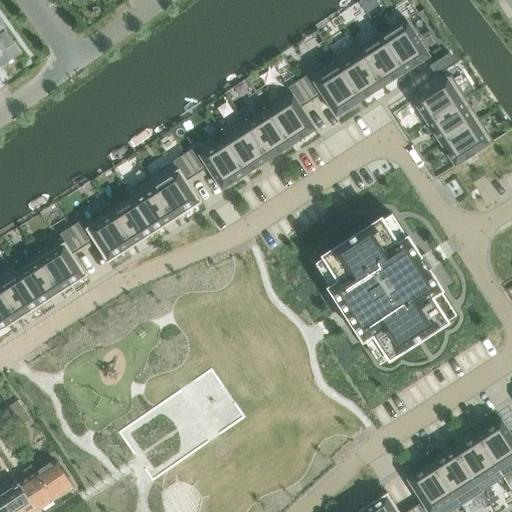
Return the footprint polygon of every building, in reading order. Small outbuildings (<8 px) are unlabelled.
[(405,18),(380,34),(404,73),(430,56),(405,18)] [(0,64),(1,66),(20,52),(1,25),(3,24),(0,19),(0,64)] [(380,34),(359,48),(383,86),(404,73),(380,34)] [(356,44),(335,58),(362,100),(383,86),(359,48),(356,44)] [(450,53),(430,66),(436,76),(456,63),(450,53)] [(335,58),(299,81),(312,101),(322,94),(336,116),(362,100),(335,58)] [(452,76),(413,100),(428,122),(466,98),(452,76)] [(291,92),(266,108),(290,146),(316,130),(302,107),(312,101),(299,81),(288,87),(291,92)] [(466,98),(428,122),(441,144),(480,119),(466,98)] [(243,117),(242,117),(269,160),(290,146),(266,108),(245,121),(243,117)] [(242,117),(221,131),(248,173),(269,160),(242,117)] [(480,119),(441,144),(455,166),(494,141),(480,119)] [(195,147),(185,154),(198,174),(208,168),(222,190),(248,173),(221,131),(220,132),(225,140),(201,155),(195,147)] [(185,154),(149,177),(176,219),(201,203),(187,181),(198,174),(185,154)] [(149,177),(128,191),(130,195),(155,233),(176,219),(149,177)] [(130,195),(109,208),(133,247),(155,233),(130,195)] [(81,220),(70,227),(83,247),(94,241),(108,263),(133,247),(109,208),(84,224),(81,220)] [(325,257),(316,263),(331,287),(330,287),(342,307),(347,315),(351,321),(364,341),(365,340),(381,364),(389,358),(390,360),(417,342),(422,339),(449,322),(448,321),(457,315),(442,292),(443,291),(431,271),(435,269),(434,268),(425,254),(421,256),(409,237),(407,238),(392,214),(383,220),(382,218),(355,236),(351,239),(324,256),(325,257)] [(62,238),(37,254),(62,293),(87,276),(73,254),(83,247),(70,227),(60,234),(62,238)] [(14,263),(13,264),(40,306),(62,293),(37,254),(17,267),(14,263)] [(13,264),(0,272),(0,290),(19,320),(40,306),(13,264)] [(0,332),(19,320),(0,290),(0,332)] [(19,401),(2,411),(15,432),(32,421),(19,401)] [(511,435),(502,420),(476,436),(503,478),(511,472),(511,435)] [(476,436),(455,449),(482,492),(503,478),(476,436)] [(455,449),(434,463),(461,505),(482,492),(455,449)] [(73,487),(54,461),(45,467),(40,460),(32,465),(55,499),(73,487)] [(434,463),(408,480),(423,502),(412,509),(414,511),(450,511),(461,505),(434,463)] [(20,484),(37,511),(55,499),(32,465),(24,471),(28,478),(20,484)] [(0,487),(0,496),(10,511),(35,511),(37,511),(20,484),(10,490),(6,483),(0,487)] [(399,511),(387,493),(362,509),(363,511),(414,511),(412,509),(407,511),(399,511)] [(0,511),(10,511),(0,496),(0,511)]
